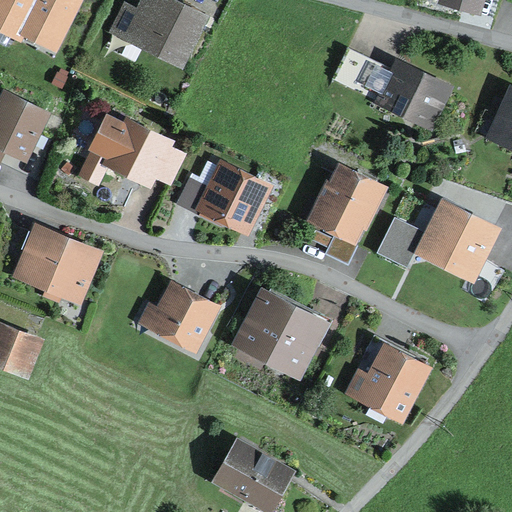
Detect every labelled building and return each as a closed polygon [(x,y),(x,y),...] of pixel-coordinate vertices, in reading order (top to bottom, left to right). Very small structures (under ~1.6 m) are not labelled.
[(0,0),(0,16),(21,27),(34,0),(0,0)] [(34,0),(21,26),(53,43),(74,0),(34,0)] [(183,46),(188,36),(193,33),(204,11),(185,2),(182,7),(168,0),(146,0),(141,12),(126,5),(113,31),(129,39),(131,35),(180,59),(186,48),(183,46)] [(396,65),(395,69),(346,46),(331,78),(379,101),(380,98),(430,123),(446,90),(448,89),(395,63),(396,65)] [(5,96),(0,106),(0,141),(25,153),(44,114),(5,96)] [(511,109),(500,135),(511,140),(511,109)] [(109,160),(149,180),(168,141),(128,122),(125,127),(107,118),(80,175),(97,183),(109,160)] [(221,223),(224,216),(245,226),(264,188),(223,167),(201,213),(221,223)] [(319,221),(354,238),(379,186),(340,167),(323,202),(327,204),(319,221)] [(471,273),(493,228),(445,204),(423,249),(471,273)] [(315,229),(311,239),(329,248),(334,238),(315,229)] [(405,263),(414,244),(389,232),(380,251),(405,263)] [(61,292),(62,289),(78,295),(94,256),(41,234),(38,241),(34,239),(20,272),(49,284),(48,286),(61,292)] [(194,345),(213,307),(173,286),(153,324),(194,345)] [(296,369),(305,352),(313,356),(331,320),(309,309),(305,316),(266,295),(242,341),(296,369)] [(0,359),(19,367),(23,357),(31,360),(39,343),(0,326),(0,359)] [(368,384),(362,395),(399,415),(423,369),(370,342),(352,376),(368,384)] [(235,446),(218,477),(267,504),(287,467),(257,450),(253,456),(235,446)]
